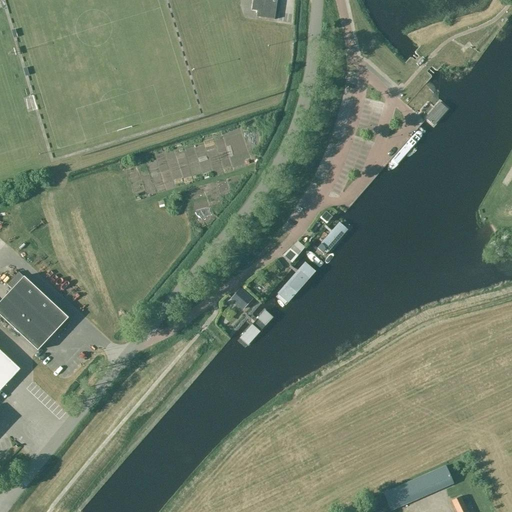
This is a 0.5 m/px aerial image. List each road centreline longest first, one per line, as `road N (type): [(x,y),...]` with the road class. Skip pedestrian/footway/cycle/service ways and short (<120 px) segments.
road 1 (unclassified): [(340,0),(355,62),(415,119),(342,202),(318,201),(283,247),(168,331),(137,343)]
road 2 (unclassified): [(137,343),(281,159),(305,93),(317,0)]
road 3 (unclassified): [(2,507),(137,343)]
